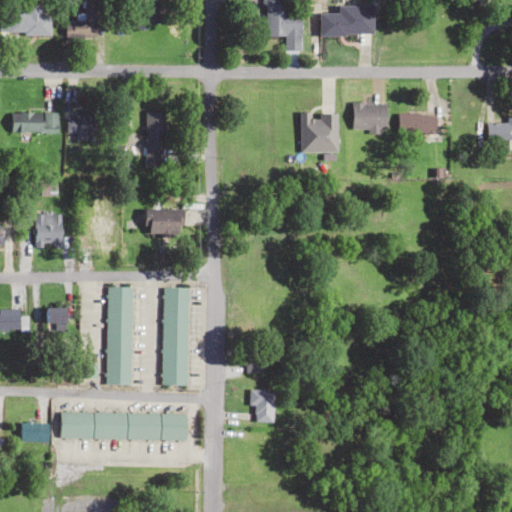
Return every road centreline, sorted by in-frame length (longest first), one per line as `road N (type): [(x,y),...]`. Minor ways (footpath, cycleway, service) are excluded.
road 1 (residential): [(511,70),(0,73)]
road 2 (residential): [(207,511),(205,0)]
road 3 (residential): [(209,397),(0,389)]
road 4 (residential): [(206,273),(0,276)]
